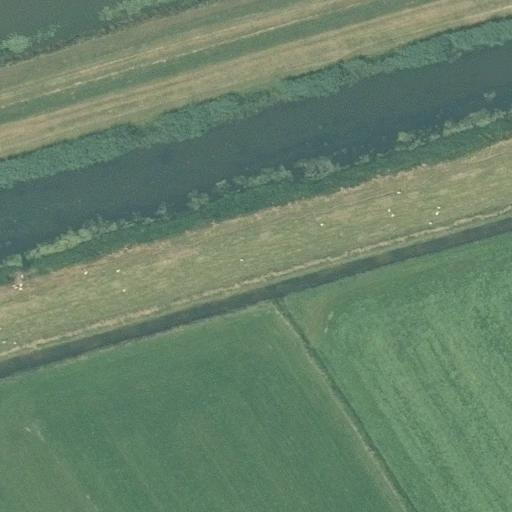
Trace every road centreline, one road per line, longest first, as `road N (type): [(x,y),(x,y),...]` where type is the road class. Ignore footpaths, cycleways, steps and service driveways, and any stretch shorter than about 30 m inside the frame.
road 1 (track): [(0,319),(511,181)]
road 2 (track): [(0,102),(390,0)]
